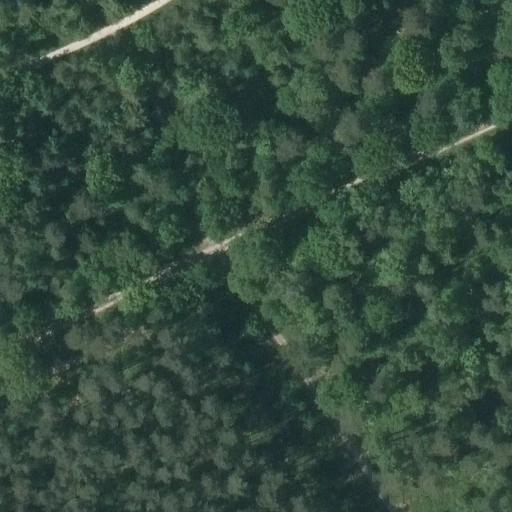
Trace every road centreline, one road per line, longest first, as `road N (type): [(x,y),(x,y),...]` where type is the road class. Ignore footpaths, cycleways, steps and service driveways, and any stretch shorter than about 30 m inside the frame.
road 1 (track): [(0,356),(511,114)]
road 2 (track): [(237,246),(414,511)]
road 3 (track): [(93,0),(237,246)]
road 4 (track): [(237,246),(209,285),(167,316),(0,390)]
